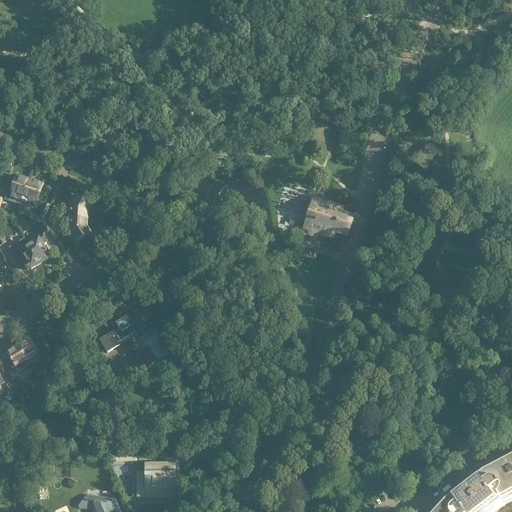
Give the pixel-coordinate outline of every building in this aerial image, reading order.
[(324,109),(319,120),(330,126),(336,114),(333,113),(335,108),(330,106),(328,110),(324,109)] [(17,177),(9,201),(20,205),(29,181),(17,177)] [(29,181),(20,205),(27,208),(29,202),(36,204),(39,195),(41,196),(44,189),(41,188),(42,186),(39,185),(38,183),(35,182),(33,183),(29,181)] [(298,212),(304,194),(285,188),(279,205),(298,212)] [(70,218),(86,219),(87,211),(90,204),(76,197),(68,213),(70,215),(70,218)] [(343,210),(342,210),(316,201),(307,230),(308,235),(317,238),(319,234),(330,238),(333,231),(335,232),(336,229),(345,232),(348,220),(340,218),(343,210)] [(47,216),(51,206),(44,203),(37,222),(42,223),(45,222),(47,216)] [(47,216),(53,217),(57,208),(51,206),(47,216)] [(45,222),(50,230),(56,226),(52,221),(53,217),(47,216),(45,222)] [(70,218),(70,222),(65,225),(76,242),(89,234),(88,232),(88,230),(87,229),(86,228),(85,227),(86,219),(70,218)] [(45,222),(42,223),(39,225),(45,234),(50,230),(45,222)] [(35,241),(28,245),(40,264),(50,258),(42,245),(46,242),(41,233),(33,238),(35,241)] [(299,241),(293,239),(290,250),(295,252),(299,241)] [(40,264),(28,245),(18,251),(18,252),(16,253),(20,258),(22,257),(26,264),(24,265),(28,271),(29,269),(30,270),(40,264)] [(314,252),(302,249),(300,255),(313,258),(314,252)] [(134,312),(128,316),(124,318),(122,315),(118,318),(120,321),(115,324),(118,329),(99,341),(107,354),(120,346),(118,343),(133,333),(133,334),(134,333),(139,341),(151,333),(140,315),(144,312),(139,306),(133,310),(134,312)] [(17,346),(27,361),(38,354),(40,357),(45,354),(39,344),(33,347),(29,339),(17,346)] [(17,346),(6,353),(11,361),(9,362),(12,368),(14,367),(15,368),(27,361),(17,346)] [(17,379),(12,383),(19,395),(24,392),(17,379)] [(19,395),(12,383),(6,386),(14,398),(19,395)] [(174,473),(178,473),(178,459),(166,460),(166,466),(145,466),(145,475),(142,475),(142,482),(146,482),(146,498),(175,497),(174,473)] [(498,511),(504,508),(505,507),(511,503),(511,459),(507,462),(506,459),(500,463),(501,465),(494,469),(493,470),(492,471),(492,472),(491,473),(491,474),(492,475),(492,476),(493,478),(488,481),(483,485),(481,483),(480,482),(479,481),(478,481),(477,481),(476,481),(475,482),(474,482),(468,487),(466,485),(460,489),(462,491),(455,497),(454,498),(454,499),(454,500),(454,501),(454,502),(454,503),(455,503),(456,505),(451,509),(448,511),(445,511),(444,511),(498,511)] [(77,483),(71,479),(67,485),(73,489),(77,483)] [(105,501),(88,508),(89,511),(119,511),(111,490),(102,493),(105,501)]
